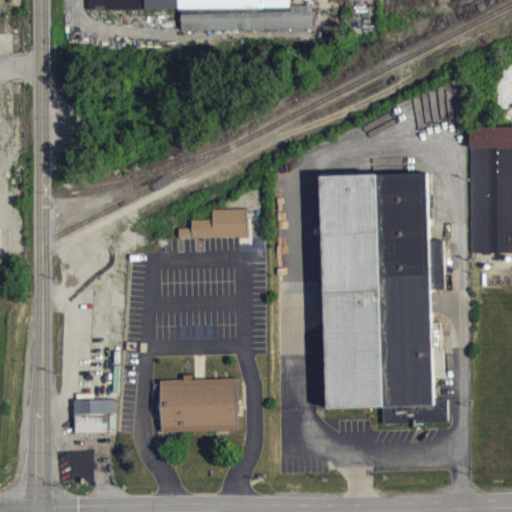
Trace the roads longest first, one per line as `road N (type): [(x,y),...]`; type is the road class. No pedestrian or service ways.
road 1 (tertiary): [(40,0),(37,511)]
road 2 (tertiary): [(231,511),(511,505)]
